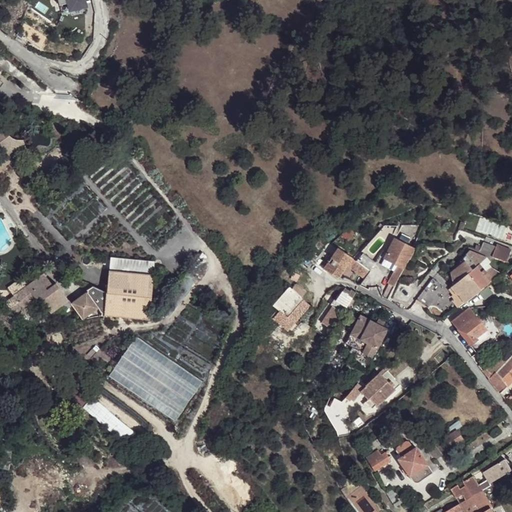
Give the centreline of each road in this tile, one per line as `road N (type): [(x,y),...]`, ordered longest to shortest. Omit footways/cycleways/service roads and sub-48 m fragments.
road 1 (residential): [(362,291),(444,334),(511,418)]
road 2 (residential): [(0,37),(50,64),(81,67),(98,43),(97,0)]
